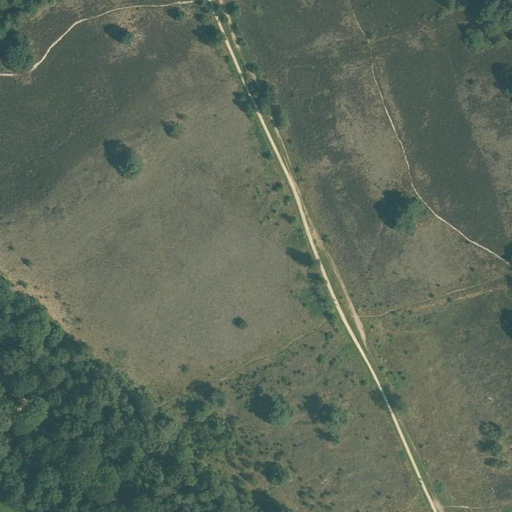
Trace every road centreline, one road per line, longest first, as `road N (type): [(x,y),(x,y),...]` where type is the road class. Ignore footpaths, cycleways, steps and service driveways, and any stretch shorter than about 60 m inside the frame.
road 1 (unknown): [(218,0),(440,511)]
road 2 (unknown): [(150,511),(0,380)]
